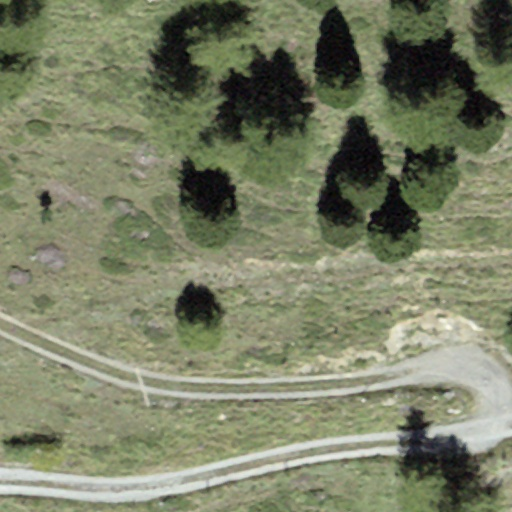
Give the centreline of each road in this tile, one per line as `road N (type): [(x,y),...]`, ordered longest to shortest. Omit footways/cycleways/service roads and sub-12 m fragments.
road 1 (track): [(506,384),(459,367),(170,382),(0,318)]
road 2 (track): [(0,448),(129,450),(511,382)]
